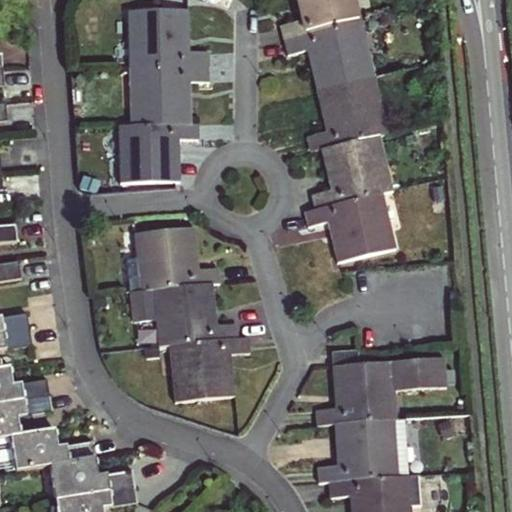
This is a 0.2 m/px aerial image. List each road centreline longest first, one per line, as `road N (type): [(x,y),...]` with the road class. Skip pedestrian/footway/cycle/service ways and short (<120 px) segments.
road 1 (tertiary): [(475,0),(511,377)]
road 2 (residential): [(67,208),(84,350),(98,382),(139,419),(248,460)]
road 3 (residential): [(248,460),(296,370),(254,229)]
road 4 (residential): [(47,0),(67,208)]
road 5 (residential): [(205,196),(67,208)]
road 6 (residential): [(243,150),(245,28)]
